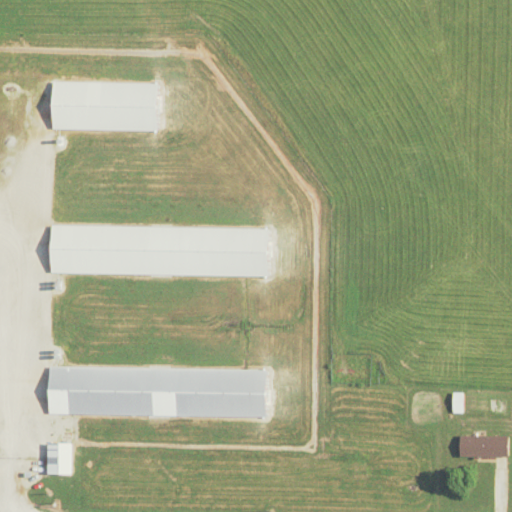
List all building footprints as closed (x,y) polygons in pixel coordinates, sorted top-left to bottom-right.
[(48,130),(156,131),(157,83),(49,82),(48,130)] [(267,276),(268,228),(48,225),(48,273),(267,276)] [(265,370),(48,367),(47,414),(265,417),(265,370)] [(463,393),(452,393),(452,414),(463,414),(463,393)] [(507,436),(457,436),(457,458),(507,457),(507,436)] [(46,443),(46,475),(72,475),(72,443),(46,443)]
